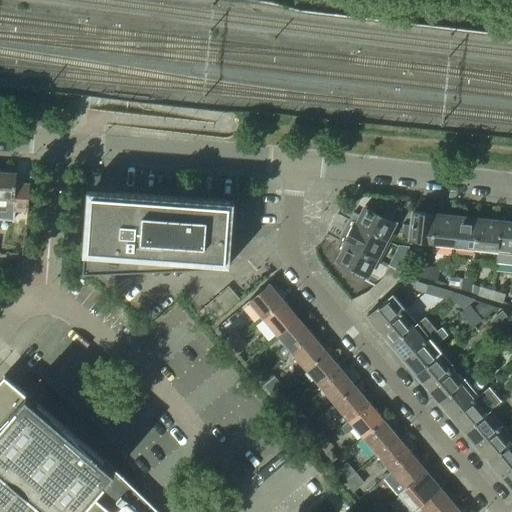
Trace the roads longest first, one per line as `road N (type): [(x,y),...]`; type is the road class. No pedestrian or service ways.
road 1 (residential): [(499,511),(293,256),(294,168)]
road 2 (residential): [(0,149),(294,168)]
road 3 (residential): [(294,168),(511,190)]
